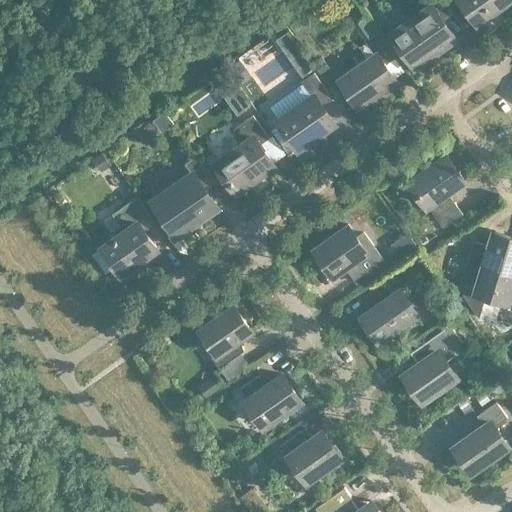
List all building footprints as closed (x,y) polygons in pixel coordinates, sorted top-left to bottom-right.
[(415,0),(404,8),(411,18),(393,31),(416,64),(450,40),(446,34),(451,31),(443,20),(455,12),(446,0),(415,0)] [(463,0),(478,20),(491,11),(491,8),(498,3),(501,4),(506,0),(463,0)] [(284,27),(274,34),(281,44),(291,37),(284,27)] [(393,55),(380,35),(370,43),(376,52),(340,78),(342,81),(340,83),(349,96),(352,94),(359,104),(395,78),(384,62),(393,55)] [(321,55),(312,61),(321,74),(329,68),(330,67),(321,55)] [(240,84),(252,76),(239,57),(227,65),(240,84)] [(298,68),(303,76),(315,67),(310,60),(298,68)] [(329,68),(321,74),(328,83),(335,78),(329,68)] [(312,95),(302,103),(297,97),(287,95),(272,106),(280,118),(279,119),(298,147),(334,122),(322,105),(333,98),(315,72),(302,81),(312,95)] [(174,119),(166,108),(152,118),(159,126),(163,127),(174,119)] [(269,137),(253,114),(234,128),(243,141),(216,161),(237,190),(274,164),(260,144),(269,137)] [(103,152),(94,159),(101,169),(110,163),(103,152)] [(205,188),(208,186),(216,180),(198,154),(186,162),(192,172),(154,199),(177,232),(216,204),(205,188)] [(437,214),(435,215),(444,227),(463,213),(455,202),(453,203),(445,191),(463,179),(446,155),(411,180),(427,204),(429,203),(437,214)] [(156,222),(138,195),(113,213),(124,229),(103,245),(121,271),(157,246),(145,230),(156,222)] [(357,237),(348,224),(315,247),(334,273),(346,265),(357,282),(385,262),(381,264),(370,248),(373,246),(364,232),(357,237)] [(406,230),(389,242),(399,257),(416,245),(406,230)] [(473,248),(472,248),(459,288),(479,316),(480,316),(478,313),(485,292),(507,299),(508,297),(511,298),(511,237),(494,232),(489,248),(485,253),(473,249),(473,248)] [(393,273),(385,279),(393,290),(401,284),(393,273)] [(394,292),(391,289),(385,281),(373,289),(382,301),(363,314),(380,339),(417,313),(400,288),(394,292)] [(251,329),(234,305),(201,328),(217,351),(211,356),(219,367),(244,349),(240,337),(251,329)] [(466,346),(451,324),(423,343),(431,354),(404,373),(423,400),(457,376),(446,360),(466,346)] [(213,373),(197,384),(204,394),(220,383),(213,373)] [(266,385),(259,375),(241,387),(248,397),(246,399),(248,400),(244,403),(253,415),(257,413),(264,424),(300,399),(282,373),(266,385)] [(484,391),(476,397),(482,405),(490,400),(484,391)] [(508,417),(497,401),(477,414),(484,424),(455,445),(472,469),(509,444),(496,425),(508,417)] [(322,431),(308,441),(301,431),(280,446),(287,457),(290,455),(307,479),(340,456),(322,431)] [(353,498),(344,486),(315,507),(318,511),(379,511),(378,510),(376,511),(372,511),(367,504),(359,509),(351,499),(353,498)]
